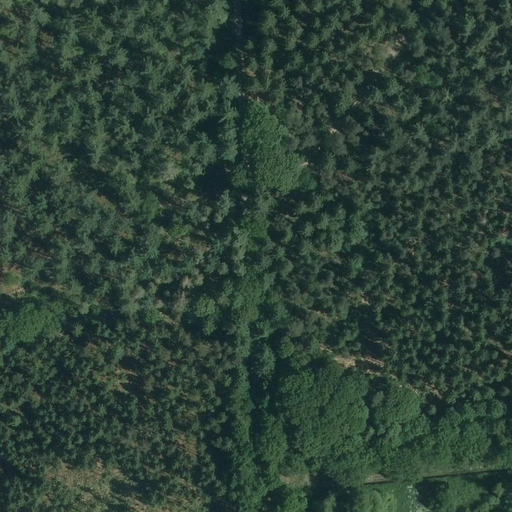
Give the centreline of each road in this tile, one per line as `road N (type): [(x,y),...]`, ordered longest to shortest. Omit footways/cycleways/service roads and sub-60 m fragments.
road 1 (unclassified): [(262,511),(236,0)]
road 2 (track): [(247,216),(430,0)]
